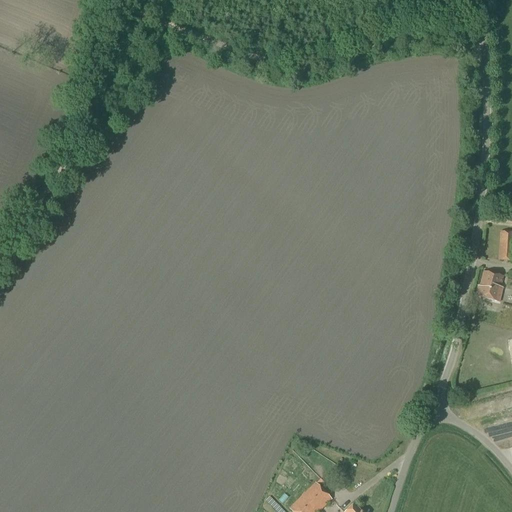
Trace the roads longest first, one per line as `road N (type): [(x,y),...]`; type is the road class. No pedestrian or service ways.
road 1 (unclassified): [(430,410),(454,343),(483,168),(476,0)]
road 2 (track): [(112,0),(290,66),(331,62),(413,35),(480,46)]
road 3 (track): [(0,244),(67,156),(109,0)]
